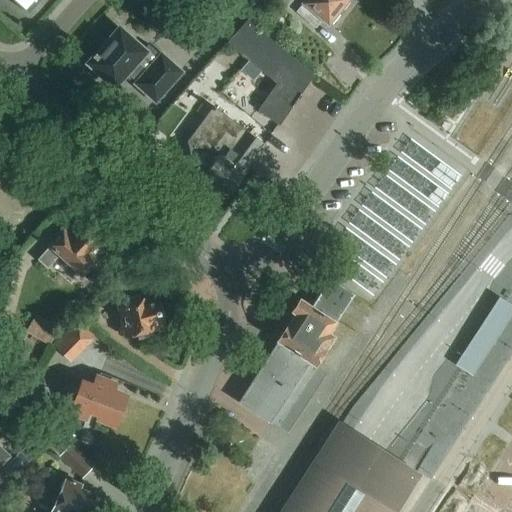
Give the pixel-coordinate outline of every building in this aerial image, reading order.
[(12,0),(27,13),(39,0),(12,0)] [(340,12),(349,0),(307,0),(299,11),(319,28),(326,19),(331,23),(333,22),(334,23),(342,14),(340,12)] [(241,22),(226,8),(199,38),(214,52),(241,22)] [(279,84),(261,109),(281,126),(316,76),(249,20),(230,43),(279,84)] [(146,44),(141,50),(115,26),(103,40),(105,42),(95,53),(92,51),(89,55),(91,57),(84,65),(99,78),(101,76),(112,86),(123,73),(134,83),(133,84),(152,101),(179,72),(160,55),(159,56),(146,44)] [(215,106),(206,118),(178,157),(230,195),(267,145),(215,106)] [(441,125),(445,130),(450,123),(444,121),(441,125)] [(382,295),(461,170),(414,140),(407,153),(414,157),(403,174),(403,175),(366,234),(369,236),(346,272),(382,295)] [(99,264),(108,254),(101,247),(104,244),(92,232),(89,235),(77,225),(67,236),(63,232),(37,260),(47,269),(60,256),(69,265),(71,263),(83,274),(95,261),(99,264)] [(311,362),(317,365),(336,335),(331,332),(355,294),(332,279),(314,306),(301,298),(293,310),(297,312),(278,341),(280,342),(241,403),(272,423),(311,362)] [(126,337),(164,328),(157,297),(141,300),(140,296),(118,301),(126,337)] [(499,296),(454,363),(462,368),(473,375),(511,315),(511,304),(506,301),(499,296)] [(0,331),(11,318),(0,308),(0,331)] [(72,362),(97,335),(78,317),(53,344),(72,362)] [(33,320),(26,331),(49,345),(56,334),(33,320)] [(116,425),(127,397),(113,392),(116,385),(97,377),(93,387),(82,382),(70,412),(87,419),(89,415),(116,425)] [(278,511),(395,511),(420,474),(402,462),(392,455),(385,450),(383,449),(375,444),(347,426),(338,420),(278,511)] [(41,432),(19,454),(28,463),(50,442),(41,432)] [(82,478),(95,465),(72,443),(59,456),(82,478)] [(0,464),(8,457),(0,448),(0,464)] [(87,511),(94,497),(78,490),(81,485),(66,478),(54,504),(56,505),(52,511),(87,511)]
